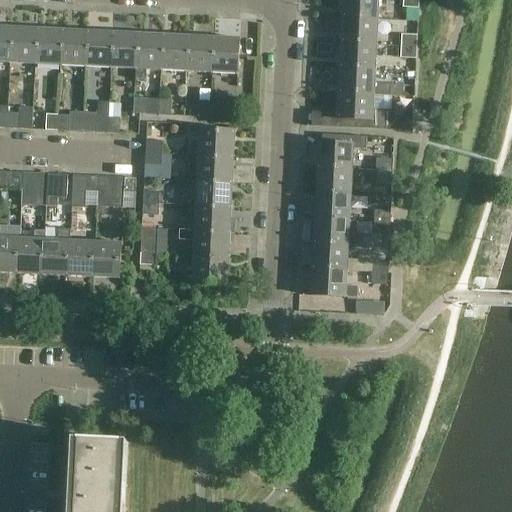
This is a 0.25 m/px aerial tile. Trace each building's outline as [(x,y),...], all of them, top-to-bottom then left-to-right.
[(343,0),(343,19),(378,21),(379,0),(343,0)] [(418,0),(403,0),(403,8),(418,9),(418,0)] [(377,47),(378,21),(343,19),(342,45),(377,47)] [(0,64),(10,65),(12,28),(0,27),(0,64)] [(37,29),(12,28),(10,65),(35,66),(37,29)] [(62,31),(37,29),(35,66),(60,67),(62,31)] [(88,32),(62,31),(60,67),(86,68),(88,32)] [(113,33),(88,32),(86,68),(111,70),(113,33)] [(113,33),(111,70),(137,71),(138,34),(113,33)] [(138,34),(137,71),(162,72),(164,36),(138,34)] [(164,36),(162,72),(187,73),(189,37),(164,36)] [(401,36),(401,47),(416,48),(417,36),(401,36)] [(214,38),(189,37),(187,73),(213,75),(214,38)] [(214,38),(213,75),(238,76),(240,39),(214,38)] [(375,72),(377,47),(342,45),(340,71),(375,72)] [(401,58),(416,59),(416,48),(401,47),(401,58)] [(339,96),(374,98),(374,95),(402,96),(403,86),(375,84),(375,72),(340,71),(339,96)] [(374,98),(339,96),(337,121),(341,121),(341,129),(386,131),(387,111),(373,110),(374,98)] [(147,116),(159,116),(160,101),(148,100),(147,116)] [(160,101),(159,116),(171,117),(172,101),(160,101)] [(198,118),(210,119),(210,103),(199,103),(198,118)] [(210,103),(210,119),(221,119),(222,104),(210,103)] [(6,130),(32,131),(33,108),(18,107),(18,115),(7,114),(6,130)] [(70,117),(58,117),(58,132),(83,133),(84,113),(71,112),(70,117)] [(83,133),(96,134),(97,113),(84,113),(83,133)] [(46,132),(58,132),(58,117),(47,116),(46,132)] [(97,118),(96,134),(108,135),(109,119),(97,118)] [(108,135),(120,135),(121,120),(109,119),(108,135)] [(200,156),(235,158),(236,132),(201,130),(200,156)] [(318,144),(317,169),(353,171),(354,149),(367,150),(367,138),(323,136),(322,144),(318,144)] [(146,143),(146,154),(161,155),(162,143),(146,143)] [(146,154),(145,166),(161,167),(161,155),(146,154)] [(233,183),(235,158),(200,156),(198,182),(233,183)] [(377,161),(377,173),(392,173),(392,162),(377,161)] [(351,197),(353,171),(317,169),(316,195),(351,197)] [(0,172),(0,188),(9,189),(10,173),(0,172)] [(392,173),(377,173),(377,185),(392,185),(392,173)] [(22,205),(48,206),(49,175),(23,174),(22,205)] [(69,176),(49,175),(48,206),(59,207),(59,200),(68,200),(69,176)] [(98,194),(99,194),(100,178),(74,177),(72,208),(86,208),(86,193),(98,194)] [(99,194),(98,194),(98,206),(124,207),(125,179),(100,178),(99,194)] [(137,180),(125,179),(125,193),(136,194),(137,180)] [(197,206),(197,207),(232,209),(233,183),(198,182),(197,206)] [(160,193),(144,193),(143,205),(159,205),(160,193)] [(350,222),(351,197),(316,195),(315,220),(350,222)] [(158,217),(159,205),(143,205),(143,216),(158,217)] [(231,221),(232,209),(197,207),(197,206),(182,206),(181,219),(196,220),(196,231),(196,232),(231,234),(231,232),(235,230),(235,222),(231,221)] [(375,211),(375,223),(390,224),(390,212),(375,211)] [(350,235),(350,222),(315,220),(314,222),(312,224),(311,233),(314,235),(313,246),(349,247),(349,246),(359,246),(359,236),(350,235)] [(390,224),(375,223),(374,235),(389,236),(390,224)] [(69,278),(71,242),(72,230),(59,229),(58,242),(46,241),(44,277),(69,278)] [(142,230),(141,255),(157,256),(158,230),(142,230)] [(229,260),(231,234),(196,232),(196,231),(180,230),(180,239),(195,240),(194,258),(229,260)] [(34,240),(21,240),(19,275),(44,277),(46,241),(47,232),(35,231),(34,240)] [(21,240),(0,238),(0,274),(19,275),(21,240)] [(71,242),(69,278),(95,279),(96,244),(71,242)] [(96,244),(95,279),(121,280),(122,245),(96,244)] [(348,273),(349,247),(313,246),(312,271),(348,273)] [(156,267),(157,256),(141,255),(140,266),(156,267)] [(228,285),(229,260),(194,258),(193,283),(228,285)] [(373,262),(372,273),(387,274),(388,262),(373,262)] [(347,287),(348,273),(312,271),(311,297),(358,299),(358,288),(347,287)] [(387,274),(372,273),(372,285),(387,286),(387,274)] [(73,442),(69,511),(124,511),(128,444),(73,442)]
